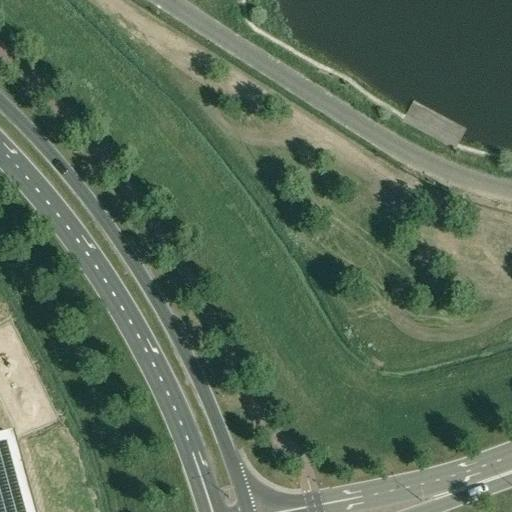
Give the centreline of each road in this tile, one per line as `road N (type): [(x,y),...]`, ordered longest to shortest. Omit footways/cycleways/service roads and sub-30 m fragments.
road 1 (tertiary): [(248,511),(203,390),(155,299),(89,201),(0,101)]
road 2 (tertiary): [(0,158),(115,310),(162,398),(205,511)]
road 3 (tertiary): [(511,459),(290,511)]
